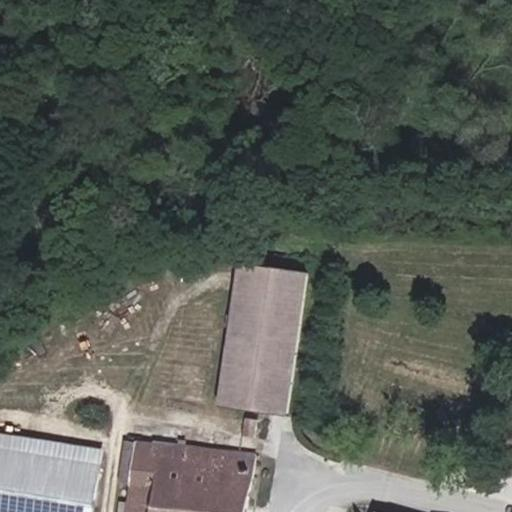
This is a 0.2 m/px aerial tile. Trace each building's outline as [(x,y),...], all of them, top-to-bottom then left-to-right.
[(227,405),(298,413),(314,271),(244,263),(227,405)] [(255,438),(259,420),(247,418),(244,436),(255,438)] [(103,454),(0,436),(0,452),(100,468),(103,454)] [(248,511),(258,456),(216,451),(214,465),(164,458),(166,445),(139,441),(139,443),(126,441),(121,482),(134,484),(132,503),(130,511),(248,511)] [(214,465),(216,451),(166,445),(164,458),(214,465)] [(0,511),(93,511),(100,468),(0,452),(0,511)] [(130,511),(132,503),(120,501),(118,511),(130,511)]
